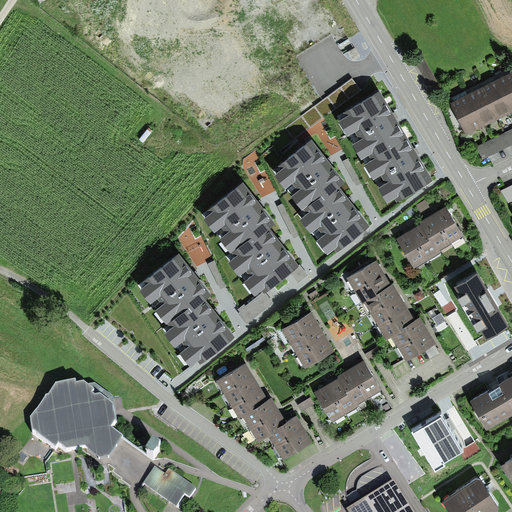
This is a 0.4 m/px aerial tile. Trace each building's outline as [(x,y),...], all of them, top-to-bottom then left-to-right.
[(206,100),(169,70),(248,29),(252,24),(239,0),(72,0),(71,0),(79,6),(86,21),(91,30),(95,33),(103,29),(122,66),(191,120),(206,100)] [(268,49),(255,55),(266,80),(291,68),(274,33),(263,38),(268,49)] [(355,48),(348,52),(353,60),(360,56),(355,48)] [(423,58),(418,61),(431,84),(436,81),(423,58)] [(222,85),(232,77),(226,69),(216,77),(222,85)] [(511,74),(499,80),(511,108),(511,74)] [(353,79),(286,128),(293,138),(360,90),(353,79)] [(483,88),(498,119),(511,112),(511,108),(499,80),(483,88)] [(468,95),(484,126),(498,119),(483,88),(468,95)] [(395,116),(379,90),(342,113),(344,118),(338,122),(347,137),(355,133),(360,140),(352,145),(361,160),(369,155),(372,161),(365,165),(374,180),(381,176),(386,184),(379,188),(388,203),(395,198),(397,202),(433,180),(416,151),(395,116)] [(484,126),(468,95),(451,103),(467,134),(484,126)] [(195,121),(207,133),(220,119),(208,107),(195,121)] [(511,128),(476,146),(482,159),(511,144),(511,128)] [(234,135),(230,129),(224,134),(228,140),(234,135)] [(330,161),(312,139),(278,166),(281,170),(275,175),(286,189),(292,184),(298,191),(291,197),(302,210),(303,210),(307,214),(300,219),(311,233),(318,228),(325,236),(318,241),(327,254),(368,221),(351,200),(338,183),(343,179),(330,161)] [(349,158),(343,161),(357,186),(363,183),(349,158)] [(260,204),(243,184),(207,211),(210,215),(205,219),(215,232),(221,228),(226,234),(219,239),(230,253),(231,252),(235,257),(228,263),(239,276),(246,271),(252,277),(245,283),(256,296),(263,290),(264,292),(265,293),(266,292),(299,266),(280,242),(270,229),(276,225),(260,204)] [(511,184),(502,190),(508,203),(511,201),(511,184)] [(284,202),(277,205),(293,238),(300,234),(284,202)] [(406,233),(399,237),(416,265),(441,251),(439,247),(463,234),(446,205),(438,210),(429,215),(421,220),(423,223),(416,227),(406,233)] [(196,275),(180,254),(144,282),(147,285),(141,290),(151,304),(157,299),(162,306),(156,310),(166,324),(167,323),(171,329),(165,334),(176,348),(182,343),(186,349),(180,354),(191,366),(198,361),(201,364),(235,338),(216,313),(206,300),(212,296),(196,275)] [(215,261),(208,264),(221,290),(227,286),(215,261)] [(376,261),(347,277),(362,304),(365,302),(387,339),(392,337),(406,361),(436,344),(430,333),(425,324),(421,317),(414,321),(409,312),(404,302),(398,291),(394,284),(390,286),(386,279),(380,268),(376,261)] [(477,273),(455,287),(461,296),(458,298),(478,331),(481,329),(486,338),(508,324),(492,297),(477,273)] [(317,296),(314,290),(308,292),(311,299),(317,296)] [(265,293),(264,292),(246,306),(244,305),(238,310),(240,312),(238,314),(247,325),(275,302),(266,292),(265,293)] [(421,292),(415,295),(418,300),(424,297),(421,292)] [(311,313),(282,329),(305,368),(333,352),(329,344),(323,334),(317,322),(311,313)] [(381,353),(377,346),(365,354),(369,361),(381,353)] [(382,391),(363,360),(356,364),(347,369),(337,375),(339,378),(333,381),(323,387),(314,393),(333,423),(359,407),(358,405),(382,391)] [(245,362),(217,378),(239,416),(244,413),(257,437),(268,431),(282,456),(310,440),(306,433),(300,423),(296,415),(284,422),(281,415),(275,405),(270,396),(266,399),(262,392),(257,383),(250,371),(245,362)] [(511,416),(511,377),(505,382),(487,391),(470,401),(487,430),(511,416)] [(30,419),(33,434),(50,447),(53,450),(57,445),(64,451),(83,448),(97,461),(108,460),(122,440),(108,428),(113,422),(111,407),(76,382),(56,387),(30,419)] [(315,404),(311,397),(298,405),(302,412),(315,404)] [(450,425),(443,412),(413,430),(437,470),(448,464),(446,460),(465,449),(450,425)] [(158,437),(146,439),(148,457),(161,455),(158,437)] [(511,458),(501,466),(511,482),(511,458)] [(164,474),(154,467),(142,484),(176,507),(185,494),(190,498),(196,488),(168,469),(164,474)] [(479,478),(443,502),(449,511),(496,511),(500,510),(487,491),(479,478)] [(411,511),(393,482),(346,511),(347,511),(411,511)]
